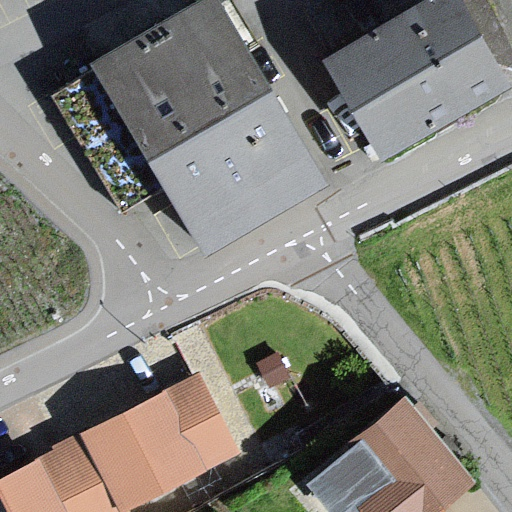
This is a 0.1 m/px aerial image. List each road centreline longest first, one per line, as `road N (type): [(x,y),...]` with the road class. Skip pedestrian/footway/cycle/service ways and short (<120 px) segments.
road 1 (residential): [(309,232),(511,480)]
road 2 (residential): [(0,128),(127,248),(163,308)]
road 3 (unclassified): [(309,232),(511,132)]
road 4 (unclassified): [(0,392),(163,308)]
road 5 (unclassified): [(163,308),(309,232)]
